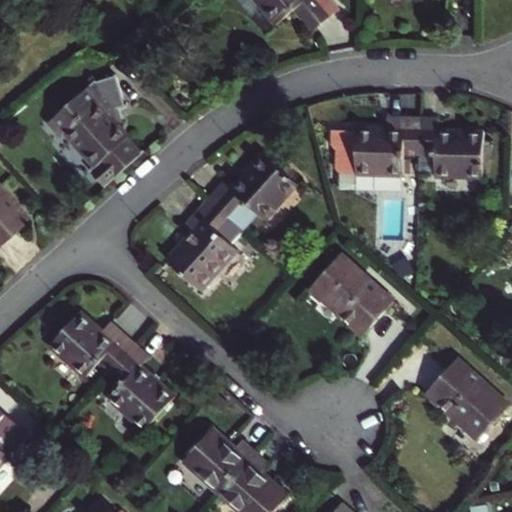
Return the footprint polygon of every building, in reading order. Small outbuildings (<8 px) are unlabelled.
[(126,0),(99,0),(132,42),(148,28),(126,0)] [(256,0),(277,25),(295,10),(315,33),(342,10),(332,0),(256,0)] [(121,105),(97,79),(70,104),(68,101),(56,112),(58,115),(50,122),(60,134),(63,131),(98,167),(132,136),(111,114),(121,105)] [(405,154),(421,154),(422,118),(388,117),(388,129),(358,128),(357,173),(405,174),(405,154)] [(440,118),(422,118),(421,154),(437,155),(436,176),(484,177),(486,133),(440,131),(440,118)] [(210,199),(244,230),(261,212),(267,219),(299,184),(265,153),(235,187),(227,180),(210,199)] [(0,244),(28,218),(0,186),(0,244)] [(244,230),(210,199),(186,226),(193,233),(168,260),(202,291),(240,249),(233,243),(244,230)] [(395,302),(341,254),(312,287),(365,335),(395,302)] [(104,331),(82,311),(52,345),(88,377),(102,362),(113,372),(138,344),(112,322),(104,331)] [(151,357),(138,344),(113,372),(125,383),(111,398),(147,430),(177,396),(143,366),(151,357)] [(481,440),(510,407),(457,358),(428,391),(481,440)] [(0,444),(0,435),(14,419),(0,406),(0,469),(12,456),(0,444)] [(220,493),(258,451),(245,439),(238,447),(215,427),(185,461),(220,493)] [(258,451),(220,493),(241,511),(275,511),(291,495),(264,471),(272,463),(258,451)] [(117,511),(103,499),(91,511),(117,511)] [(354,511),(344,502),(334,511),(354,511)]
